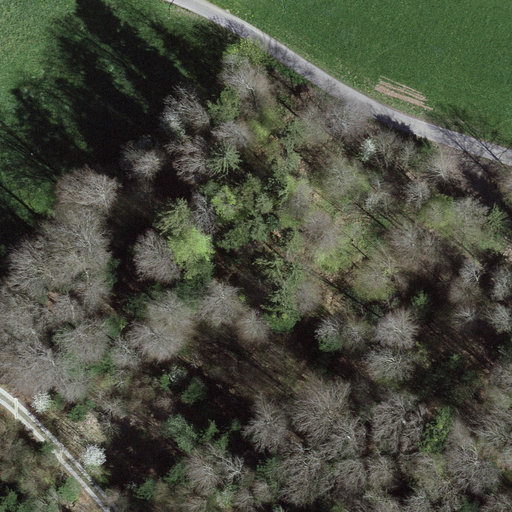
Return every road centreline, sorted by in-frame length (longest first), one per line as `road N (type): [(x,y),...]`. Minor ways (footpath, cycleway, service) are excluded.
road 1 (unclassified): [(186,0),(370,107),(511,157)]
road 2 (track): [(0,394),(111,511)]
